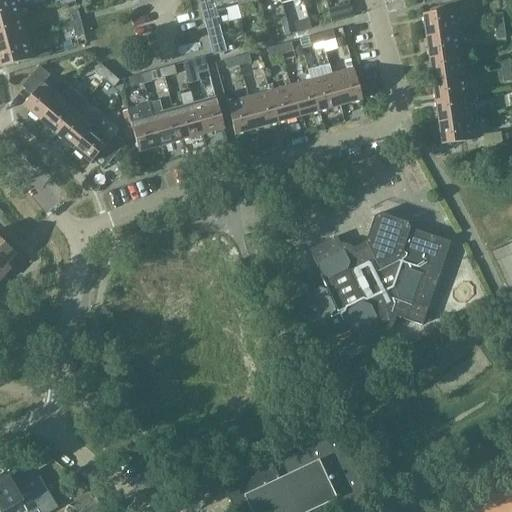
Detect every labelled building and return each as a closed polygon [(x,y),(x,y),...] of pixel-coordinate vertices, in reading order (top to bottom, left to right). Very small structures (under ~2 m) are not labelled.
[(0,0),(0,20),(19,16),(18,12),(14,0),(0,0)] [(196,0),(203,22),(217,18),(225,16),(223,9),(235,6),(233,0),(196,0)] [(327,11),(331,24),(352,18),(348,5),(327,11)] [(67,13),(70,25),(80,23),(76,10),(67,13)] [(421,16),(424,37),(456,33),(453,11),(421,16)] [(491,15),(493,28),(503,27),(501,14),(491,15)] [(0,20),(0,43),(24,37),(19,16),(0,20)] [(307,20),(292,23),(295,33),(309,29),(308,23),(307,20)] [(80,23),(70,25),(74,37),(83,35),(80,23)] [(503,27),(493,28),(495,40),(504,38),(503,27)] [(331,31),(316,35),(318,44),(334,40),(331,31)] [(424,37),(427,59),(459,54),(456,33),(424,37)] [(316,35),(306,38),(309,47),(318,44),(316,35)] [(24,37),(0,43),(0,65),(30,58),(24,37)] [(219,38),(208,41),(212,56),(223,53),(219,38)] [(290,43),(277,46),(279,55),(292,52),(290,43)] [(277,46),(265,49),(267,59),(279,55),(277,46)] [(236,57),(238,67),(241,80),(254,77),(251,63),(250,63),(247,54),(236,57)] [(427,59),(430,81),(462,76),(459,54),(427,59)] [(498,58),(500,71),(509,69),(508,56),(498,58)] [(203,57),(190,61),(182,63),(187,78),(207,72),(206,67),(203,57)] [(225,70),(238,67),(236,57),(223,61),(225,70)] [(93,72),(101,79),(107,72),(99,64),(93,72)] [(21,106),(38,120),(64,89),(58,84),(53,90),(44,82),(49,76),(38,66),(20,87),(30,95),(21,106)] [(173,66),(160,69),(163,78),(175,75),(173,66)] [(163,78),(160,69),(148,73),(150,82),(163,78)] [(352,69),(331,75),(339,106),(360,101),(352,69)] [(509,69),(500,71),(501,82),(511,81),(509,69)] [(107,72),(101,79),(112,89),(118,81),(107,72)] [(127,78),(130,87),(142,84),(140,75),(127,78)] [(331,75),(310,80),(318,112),(339,106),(331,75)] [(430,81),(433,102),(465,98),(462,76),(430,81)] [(310,80),(289,86),(297,118),(318,112),(310,80)] [(273,90),(268,92),(276,123),(297,118),(289,86),(273,90)] [(64,89),(38,120),(55,135),(83,101),(66,87),(64,89)] [(181,106),(172,109),(180,141),(202,135),(193,103),(190,92),(178,95),(181,106)] [(268,92),(247,98),(255,129),(276,123),(268,92)] [(215,97),(193,103),(202,135),(223,129),(215,97)] [(255,129),(247,98),(226,103),(234,135),(255,129)] [(433,102),(436,124),(469,119),(465,98),(433,102)] [(55,135),(72,149),(100,115),(83,101),(76,109),(55,135)] [(158,101),(147,104),(159,146),(180,141),(172,109),(160,112),(158,101)] [(159,146),(147,104),(126,110),(131,128),(133,136),(137,152),(159,146)] [(100,115),(72,149),(89,163),(98,152),(108,161),(123,143),(113,135),(115,131),(115,127),(100,115)] [(469,119),(436,124),(439,145),(472,141),(469,119)] [(131,128),(123,130),(125,139),(133,136),(131,128)] [(511,134),(502,136),(503,143),(511,142),(511,134)] [(336,237),(327,241),(308,250),(316,266),(302,273),(300,279),(307,293),(291,301),(304,329),(319,321),(327,338),(334,339),(348,331),(355,346),(382,332),(389,328),(395,314),(420,325),(427,308),(449,242),(408,228),(406,224),(406,223),(380,214),(380,213),(371,217),(372,218),(365,241),(344,252),(336,237)] [(0,241),(0,273),(3,276),(10,269),(5,265),(14,255),(0,241)] [(341,364),(330,369),(334,377),(333,378),(338,388),(351,382),(341,364)] [(269,401),(278,421),(287,417),(278,397),(269,401)] [(344,511),(368,501),(337,434),(328,439),(272,465),(269,460),(220,483),(233,511),(344,511)] [(52,462),(42,453),(40,454),(24,464),(31,475),(51,462),(52,462)] [(3,471),(0,473),(0,511),(20,500),(27,511),(39,503),(22,477),(11,484),(3,471)]
